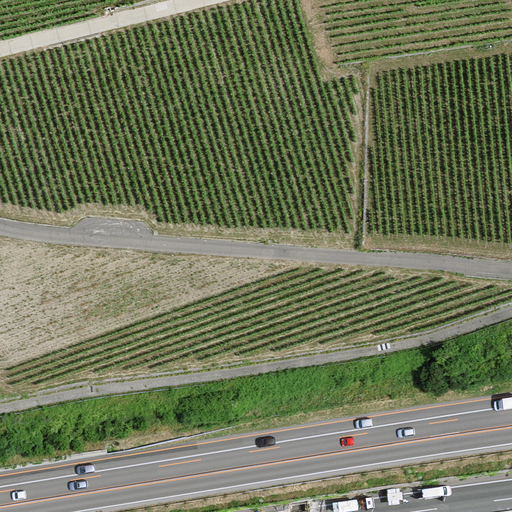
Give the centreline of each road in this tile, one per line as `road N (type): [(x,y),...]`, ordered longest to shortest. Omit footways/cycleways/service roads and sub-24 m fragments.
road 1 (track): [(511,313),(471,330),(297,361),(190,366),(0,395)]
road 2 (motorway): [(511,422),(0,505)]
road 3 (unclassified): [(0,226),(511,270)]
road 4 (track): [(191,0),(0,47)]
